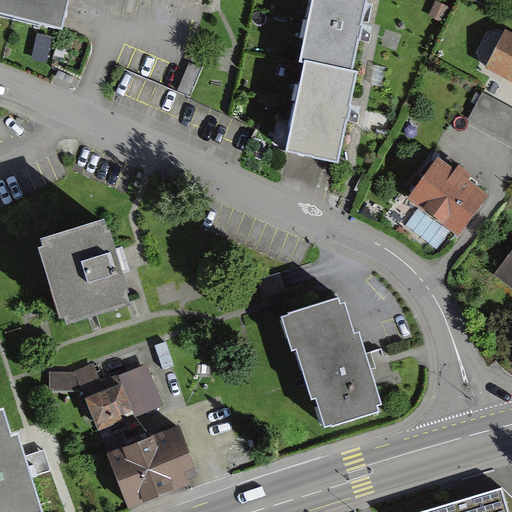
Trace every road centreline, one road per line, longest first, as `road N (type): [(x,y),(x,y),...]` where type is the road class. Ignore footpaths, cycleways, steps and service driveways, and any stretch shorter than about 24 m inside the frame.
road 1 (residential): [(481,438),(441,306),(401,259),(0,79)]
road 2 (primary): [(237,511),(481,438)]
